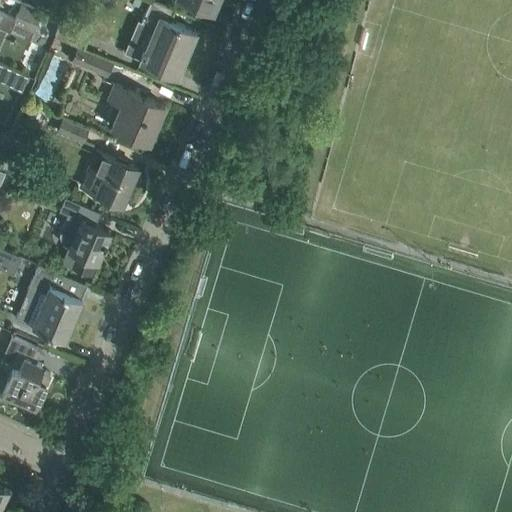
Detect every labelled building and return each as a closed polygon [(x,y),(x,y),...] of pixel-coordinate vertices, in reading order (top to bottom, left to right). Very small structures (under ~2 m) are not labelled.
[(54,0),(47,0),(43,10),(60,18),(66,5),(54,0)] [(173,7),(156,0),(147,0),(140,21),(153,26),(140,59),(158,66),(177,74),(195,30),(169,18),(173,7)] [(189,0),(194,2),(213,10),(216,0),(189,0)] [(15,17),(13,22),(33,31),(42,11),(22,2),(15,17)] [(0,24),(9,29),(13,22),(15,17),(0,10),(0,24)] [(53,36),(76,46),(81,47),(86,34),(59,22),(53,36)] [(111,60),(81,47),(76,46),(70,60),(104,74),(111,60)] [(164,103),(146,95),(112,83),(107,97),(117,101),(108,124),(130,132),(149,140),(164,103)] [(56,130),(81,141),(87,128),(61,117),(56,130)] [(138,166),(119,158),(99,150),(92,170),(101,174),(94,190),(104,194),(122,202),(138,166)] [(63,195),(58,210),(67,214),(62,227),(60,230),(59,233),(59,236),(60,240),(62,243),(65,245),(67,246),(61,261),(90,274),(96,258),(98,259),(110,230),(87,220),(92,207),(74,199),(63,195)] [(29,286),(16,318),(31,324),(46,330),(64,338),(82,297),(81,296),(86,283),(68,275),(38,263),(29,286)] [(12,334),(0,362),(0,361),(0,389),(34,404),(48,371),(40,367),(42,362),(30,357),(35,344),(12,334)]
